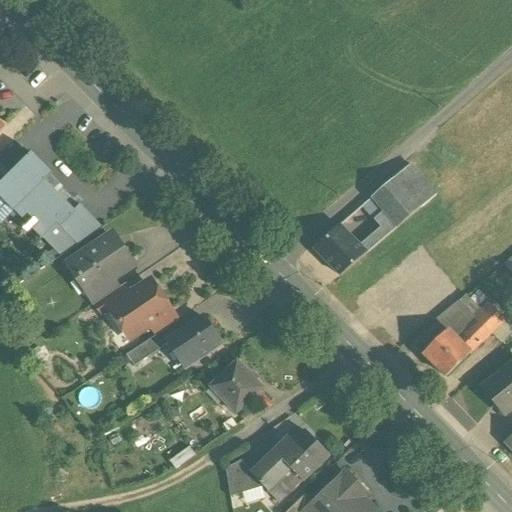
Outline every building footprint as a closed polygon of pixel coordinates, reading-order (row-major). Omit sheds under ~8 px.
[(59,187),(30,156),(5,180),(0,184),(0,197),(28,228),(23,233),(25,236),(31,231),(40,240),(41,239),(55,225),(57,227),(72,213),(53,193),(59,187)] [(428,189),(410,168),(395,180),(421,210),(435,198),(428,189)] [(451,169),(428,189),(435,198),(459,178),(451,169)] [(395,180),(373,200),(384,214),(398,230),(421,210),(395,180)] [(373,200),(363,209),(374,222),(384,214),(373,200)] [(72,213),(57,227),(76,247),(101,230),(79,207),(72,213)] [(57,227),(55,225),(41,239),(61,258),(76,247),(57,227)] [(386,226),(359,249),(367,257),(393,234),(386,226)] [(359,249),(339,229),(313,251),(340,279),(367,257),(359,249)] [(69,268),(88,295),(109,281),(130,267),(112,240),(69,268)] [(109,281),(88,295),(95,306),(96,305),(116,292),(109,281)] [(130,296),(130,297),(132,301),(114,313),(121,323),(119,324),(121,327),(123,326),(128,335),(138,328),(141,332),(150,327),(149,326),(171,311),(161,296),(157,299),(148,284),(130,296)] [(116,292),(96,305),(103,316),(112,311),(114,313),(132,301),(130,297),(130,296),(124,287),(116,292)] [(475,321),(457,303),(435,321),(448,333),(458,343),(477,324),(475,321)] [(490,306),(475,321),(477,324),(490,337),(505,321),(490,306)] [(171,311),(149,326),(150,327),(156,336),(178,322),(171,311)] [(204,319),(168,343),(185,369),(221,345),(204,319)] [(501,341),(511,332),(511,327),(507,322),(494,333),(501,341)] [(490,337),(477,324),(458,343),(470,356),(490,337)] [(458,343),(448,333),(424,357),(446,380),(470,356),(458,343)] [(156,336),(126,357),(134,369),(165,349),(156,336)] [(263,390),(238,364),(212,389),(237,415),(263,390)] [(511,365),(483,389),(506,416),(511,410),(511,365)] [(306,433),(294,445),(289,439),(275,452),(286,464),(291,470),(303,482),(329,457),(306,433)] [(511,435),(502,444),(511,453),(511,435)] [(252,474),(251,476),(262,488),(274,476),(286,464),(275,452),(275,453),(252,474)] [(252,474),(241,462),(227,470),(234,511),(238,511),(263,488),(262,488),(251,476),(252,474)] [(286,464),(274,476),(279,481),(291,470),(286,464)] [(291,470),(279,481),(291,494),(303,482),(291,470)] [(359,487),(346,474),(313,505),(305,511),(373,511),(354,492),(359,487)] [(279,481),(274,476),(262,488),(263,488),(279,505),(291,494),(279,481)] [(306,497),(290,511),(305,511),(313,505),(306,497)]
